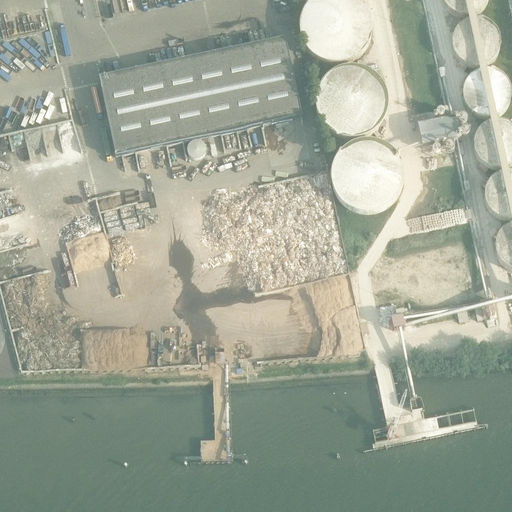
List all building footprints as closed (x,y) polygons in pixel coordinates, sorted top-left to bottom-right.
[(373,31),(373,30),(372,23),(371,19),(369,15),(366,9),(361,4),(358,1),(356,0),(313,0),(313,1),(310,4),(305,9),(301,15),(299,22),(298,30),(299,36),(300,43),(303,49),(305,52),(308,56),(312,59),(315,61),(321,65),(327,67),(334,67),(341,67),(345,66),(349,65),(355,62),(358,60),(362,57),(366,51),(370,45),(372,37),(373,31)] [(489,0),(440,0),(441,1),(443,6),(445,10),(448,14),(452,17),(457,19),(462,20),(466,20),(471,20),(475,18),(479,16),(483,12),(486,9),(488,5),(489,1),(489,0)] [(500,47),(500,46),(500,42),(499,37),(496,33),(494,30),(490,26),(486,24),(481,22),(477,21),(474,22),(468,23),(463,25),(459,28),(456,32),(453,37),(451,41),(451,46),(451,51),(453,56),(455,60),(458,64),(462,67),(466,69),(471,70),(476,71),(480,71),(484,70),(489,67),(492,65),(495,61),(498,57),(500,51),(500,47)] [(285,41),(99,80),(116,158),(301,119),(285,41)] [(389,106),(389,105),(389,101),(388,98),(386,91),(383,84),(379,79),(373,75),(368,72),(363,70),(360,69),(352,68),(345,69),(339,70),(333,73),(326,78),(321,84),(319,87),(318,91),(315,98),(315,101),(315,105),(315,112),(316,116),(317,119),(321,126),(325,132),(330,136),(337,139),(343,141),(347,142),(351,143),(357,142),(361,141),(365,140),(369,138),(373,136),(378,132),(383,126),(386,119),(388,113),(389,106)] [(511,97),(511,92),(509,86),(507,82),(503,78),(499,75),(495,73),(491,72),(485,72),(482,72),(477,74),(472,76),(469,79),(466,83),(463,88),(462,92),(462,97),(462,103),(464,107),(466,111),(470,115),(474,118),(477,119),(482,121),(486,121),(491,121),(495,120),(499,118),(503,115),(507,111),(509,107),(510,103),(511,97)] [(511,128),(511,127),(507,125),(503,124),(498,123),(493,124),(490,125),(484,127),(481,130),(478,134),(475,139),(474,143),(473,148),(473,152),(475,157),(477,162),(480,165),(484,168),(488,170),(493,172),(498,173),(502,172),(508,170),(511,168),(511,167),(511,128)] [(404,180),(404,179),(404,175),(404,171),(401,165),(398,158),(394,153),(389,149),(382,145),(376,143),(371,142),(368,142),(361,142),(358,143),(353,145),(348,148),(342,152),(338,157),(334,163),(332,167),(331,171),(330,178),(331,185),(332,192),(334,195),(336,199),(340,204),(342,207),(346,209),(352,213),(359,215),(363,216),(367,216),(374,216),(377,215),(381,213),(387,211),(393,206),(398,200),(401,194),(404,187),(404,180)] [(511,174),(510,174),(506,174),(500,175),(496,177),(492,180),(488,184),(486,188),(484,193),(484,198),(484,203),(485,207),(488,212),(490,215),(493,218),(498,221),(503,223),(508,223),(511,222),(511,174)] [(282,260),(344,248),(330,184),(297,191),(306,195),(309,195),(310,200),(314,192),(316,202),(318,197),(324,196),(328,198),(326,204),(327,211),(322,212),(321,216),(313,218),(315,225),(313,229),(314,232),(310,241),(307,230),(306,229),(304,219),(296,236),(291,234),(288,242),(288,245),(282,260)] [(511,226),(510,227),(505,229),(502,232),(499,236),(497,240),(495,244),(495,249),(495,253),(496,258),(498,262),(501,266),(505,269),(509,272),(511,272),(511,226)] [(403,318),(391,320),(393,332),(405,329),(403,318)]
